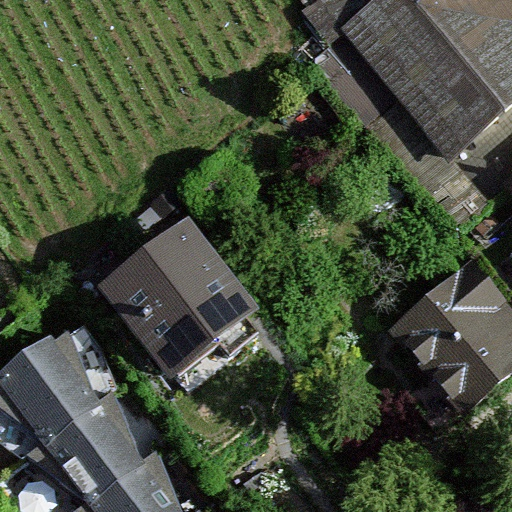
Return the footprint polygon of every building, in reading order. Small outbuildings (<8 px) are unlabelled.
[(313,0),(301,10),(325,44),(371,0),(313,0)] [(511,0),(371,0),(325,44),(311,56),(465,238),(511,199),(511,0)] [(260,199),(232,169),(202,197),(230,227),(260,199)] [(100,295),(178,398),(264,333),(187,230),(100,295)] [(419,403),(454,446),(511,398),(511,309),(481,270),(399,337),(439,387),(419,403)] [(0,396),(56,441),(108,406),(93,366),(78,325),(0,380),(0,396)] [(99,504),(147,471),(138,430),(129,391),(108,406),(56,441),(36,456),(99,504)] [(182,511),(178,495),(169,456),(147,471),(99,504),(87,511),(182,511)]
